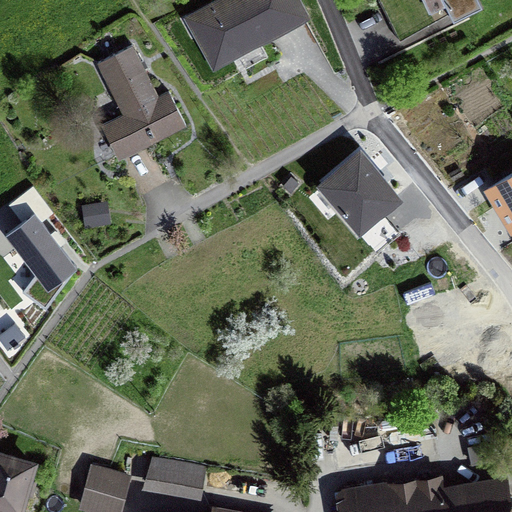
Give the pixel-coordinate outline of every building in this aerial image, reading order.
[(295,0),(225,0),(202,13),(211,30),(201,36),(215,63),(240,49),(235,42),(253,32),(257,40),(303,14),(295,0)] [(391,0),(380,0),(379,1),(399,41),(450,13),(453,20),(482,6),(479,0),(406,0),(395,6),(391,0)] [(98,61),(119,104),(136,96),(140,105),(158,96),(132,44),(98,61)] [(140,105),(136,96),(119,104),(124,113),(109,121),(125,153),(124,155),(186,124),(169,91),(158,96),(140,105)] [(395,196),(360,154),(324,184),(343,207),(341,209),(346,216),(349,214),(360,226),(395,196)] [(511,223),(511,173),(489,188),(511,224),(511,223)] [(14,218),(41,198),(31,183),(3,203),(14,218)] [(104,222),(101,203),(82,206),(85,225),(104,222)] [(34,211),(6,232),(36,272),(22,291),(45,308),(76,266),(34,211)] [(30,481),(27,477),(31,463),(0,453),(0,501),(18,506),(23,492),(27,490),(30,481)] [(204,465),(154,456),(143,487),(199,497),(204,465)] [(82,504),(109,511),(118,511),(128,475),(92,466),(82,504)] [(447,511),(444,494),(441,475),(341,490),(344,511),(447,511)] [(444,494),(447,511),(506,511),(503,485),(444,494)]
